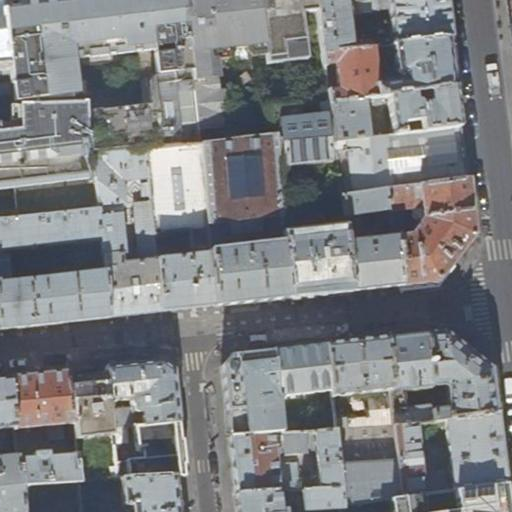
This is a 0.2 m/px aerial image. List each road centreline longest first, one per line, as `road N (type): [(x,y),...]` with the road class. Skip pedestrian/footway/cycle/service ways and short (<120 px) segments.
road 1 (residential): [(189,330),(511,299)]
road 2 (residential): [(477,0),(511,279)]
road 3 (residential): [(189,330),(0,350)]
road 4 (residential): [(209,511),(189,330)]
